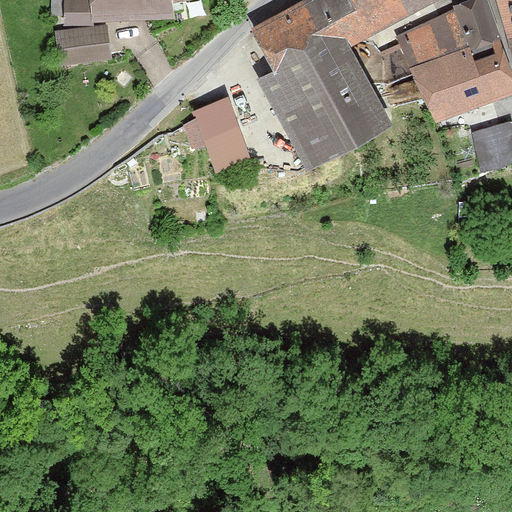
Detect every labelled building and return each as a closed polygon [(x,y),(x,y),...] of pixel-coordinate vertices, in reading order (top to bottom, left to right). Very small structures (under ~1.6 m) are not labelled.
[(171,16),(170,2),(169,0),(65,0),(66,21),(94,20),(171,16)] [(435,0),(312,0),(256,31),(276,74),(262,82),(308,167),(389,125),(347,47),(435,0)] [(511,0),(498,0),(511,50),(511,0)] [(511,92),(511,81),(484,1),(457,10),(458,14),(400,38),(437,120),(511,92)] [(58,34),(62,64),(109,58),(105,28),(58,34)] [(196,113),(218,172),(249,160),(227,102),(196,113)] [(458,129),(466,160),(507,150),(499,118),(458,129)]
